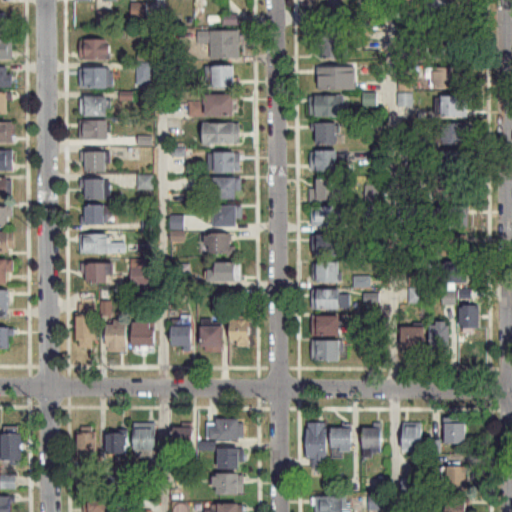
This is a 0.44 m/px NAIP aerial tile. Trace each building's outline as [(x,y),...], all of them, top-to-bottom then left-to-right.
[(131,0),(132,20),(149,20),(148,0),(131,0)] [(428,3),(428,27),(443,27),(443,3),(428,3)] [(212,58),(241,57),(241,29),(201,30),(201,42),(212,41),(212,58)] [(348,58),(346,30),(317,31),(318,46),(323,46),(323,59),(348,58)] [(107,38),(107,44),(109,44),(109,54),(107,54),(107,59),(84,59),(84,58),(79,58),(79,38),(107,38)] [(434,38),(434,58),(461,58),(461,38),(434,38)] [(0,58),(13,59),(13,39),(0,39),(0,58)] [(138,64),(138,83),(152,83),(152,64),(138,64)] [(237,87),(237,65),(214,65),(214,87),(237,87)] [(0,67),(0,87),(11,88),(11,67),(0,67)] [(109,67),(109,71),(113,71),(113,86),(80,86),(79,67),(109,67)] [(319,89),(358,89),(358,67),(319,67),(319,89)] [(435,68),(435,87),(468,87),(468,68),(435,68)] [(413,78),(400,78),(400,91),(413,90),(413,78)] [(0,93),(0,114),(9,115),(9,93),(0,93)] [(234,116),(205,115),(188,115),(188,100),(205,100),(205,94),(233,94),(234,116)] [(343,94),(315,94),(315,96),(309,96),(309,115),(315,115),(315,116),(344,116),(343,94)] [(365,94),(365,106),(377,106),(377,94),(365,94)] [(84,95),(107,96),(107,116),(84,116),(84,112),(80,112),(79,97),(84,97),(84,95)] [(468,96),(442,96),(442,117),(468,117),(468,96)] [(108,119),(108,138),(79,138),(79,119),(108,119)] [(0,120),(12,120),(12,141),(0,141),(0,120)] [(205,123),(205,144),(241,144),(241,123),(205,123)] [(338,123),(318,123),(318,146),(338,146),(338,123)] [(468,124),(442,124),(442,144),(468,144),(468,124)] [(110,150),(80,149),(80,159),(85,159),(85,170),(105,170),(105,161),(110,161),(110,150)] [(0,171),(14,171),(14,150),(0,150),(0,171)] [(312,151),(312,172),(339,172),(339,151),(312,151)] [(442,151),(442,172),(467,172),(467,151),(442,151)] [(242,152),(215,152),(215,172),(242,172),(242,152)] [(9,178),(0,178),(0,199),(9,199),(9,178)] [(215,198),(242,198),(242,178),(215,178),(215,198)] [(311,188),(311,201),(341,201),(341,178),(317,178),(317,188),(311,188)] [(107,179),(87,179),(87,200),(107,200),(107,179)] [(436,201),(469,201),(469,179),(436,179),(436,201)] [(242,204),(212,204),(212,225),(236,225),(236,216),(242,216),(242,204)] [(86,225),(107,225),(107,206),(86,206),(86,225)] [(312,226),(341,226),(341,206),(312,206),(312,226)] [(469,206),(437,206),(437,228),(469,228),(469,206)] [(0,207),(0,227),(10,227),(10,207),(0,207)] [(79,232),(107,232),(107,235),(111,235),(111,240),(119,240),(119,250),(80,251),(79,232)] [(0,233),(0,252),(15,253),(15,233),(0,233)] [(232,234),(206,234),(206,255),(232,255),(232,234)] [(313,256),(339,256),(339,234),(313,234),(313,256)] [(0,258),(13,258),(14,269),(7,269),(7,282),(0,282),(0,258)] [(340,262),(314,262),(314,282),(340,282),(340,262)] [(464,284),(464,262),(445,262),(445,284),(464,284)] [(88,284),(113,284),(113,263),(88,263),(88,284)] [(209,263),(209,282),(240,282),(240,263),(209,263)] [(176,282),(190,282),(190,265),(176,266),(176,282)] [(149,270),(132,270),(132,285),(149,285),(149,270)] [(410,303),(426,303),(425,270),(410,270),(410,303)] [(0,287),(10,287),(11,315),(0,315),(0,287)] [(313,310),(342,310),(342,289),(313,289),(313,310)] [(97,291),(79,291),(78,348),(97,348),(97,291)] [(444,304),(457,304),(457,291),(444,291),(444,304)] [(365,294),(365,302),(377,302),(377,294),(365,294)] [(480,331),(480,305),(462,305),(462,331),(480,331)] [(190,313),(191,345),(172,345),(171,325),(180,325),(180,313),(190,313)] [(311,314),(339,315),(339,335),(316,335),(316,334),(311,334),(311,314)] [(232,346),(251,346),(251,315),(232,315),(232,346)] [(129,322),(108,322),(108,352),(129,352),(129,322)] [(432,352),(451,352),(451,322),(432,322),(432,352)] [(135,323),(135,351),(152,351),(152,323),(135,323)] [(200,325),(222,325),(222,346),(220,346),(220,350),(206,350),(206,346),(200,346),(200,325)] [(12,328),(0,327),(0,350),(12,350),(12,328)] [(403,327),(403,351),(426,351),(426,327),(403,327)] [(311,338),(343,339),(343,351),(340,351),(340,359),(311,359),(311,338)] [(242,439),(242,418),(217,418),(217,427),(212,427),(212,439),(242,439)] [(446,443),(467,443),(467,421),(446,421),(446,443)] [(309,423),(309,467),(328,467),(328,423),(309,423)] [(157,451),(157,424),(136,424),(136,451),(157,451)] [(404,424),(404,451),(423,451),(423,424),(404,424)] [(195,454),(195,427),(176,427),(176,454),(195,454)] [(335,427),(335,455),(354,455),(354,427),(335,427)] [(384,427),(365,427),(365,455),(384,455),(384,427)] [(23,461),(23,433),(3,433),(3,461),(23,461)] [(108,454),(127,454),(127,433),(108,433),(108,454)] [(97,457),(97,434),(79,434),(79,457),(97,457)] [(242,469),(242,448),(220,448),(220,469),(242,469)] [(446,467),(446,492),(467,492),(467,467),(446,467)] [(242,474),(215,474),(215,494),(242,494),(242,474)] [(7,488),(14,489),(16,478),(9,476),(7,488)] [(369,509),(385,509),(385,493),(369,493),(369,509)] [(0,511),(12,511),(12,496),(0,495),(0,511)] [(84,511),(110,511),(110,495),(85,495),(84,511)] [(345,511),(346,496),(316,496),(315,511),(345,511)] [(443,511),(467,511),(467,499),(444,499),(443,511)]
